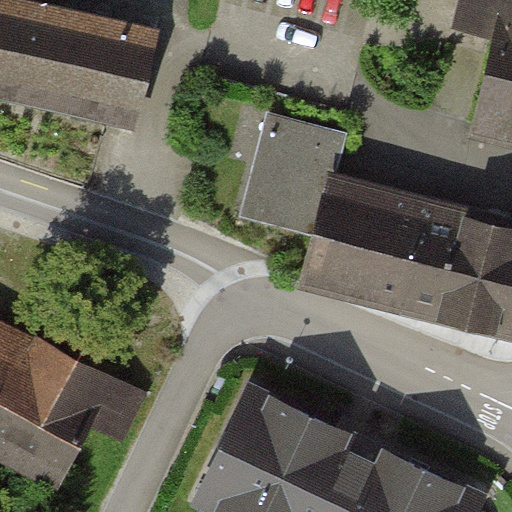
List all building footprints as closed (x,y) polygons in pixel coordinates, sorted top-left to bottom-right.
[(0,0),(0,88),(137,119),(156,36),(0,0)] [(476,122),(511,130),(511,0),(469,0),(463,26),(497,34),(476,122)] [(321,243),(313,273),(511,325),(511,225),(340,180),(351,138),(277,118),(249,224),(321,243)] [(0,322),(0,447),(60,478),(90,419),(118,433),(138,393),(0,322)] [(471,511),(479,495),(252,390),(201,501),(225,511),(471,511)]
